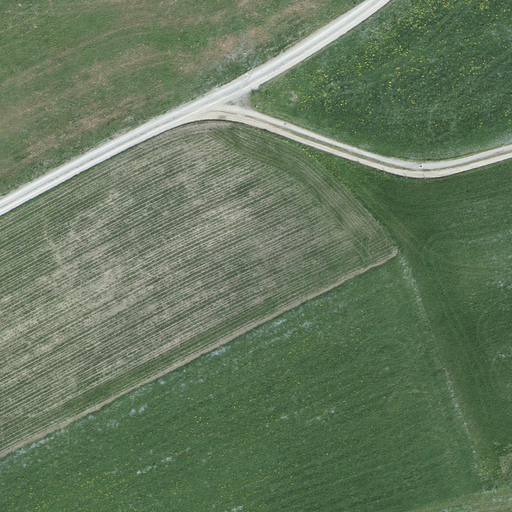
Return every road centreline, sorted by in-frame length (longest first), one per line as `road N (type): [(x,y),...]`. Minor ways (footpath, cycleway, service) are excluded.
road 1 (track): [(360,0),(196,101),(0,201)]
road 2 (track): [(511,151),(425,177),(196,101)]
